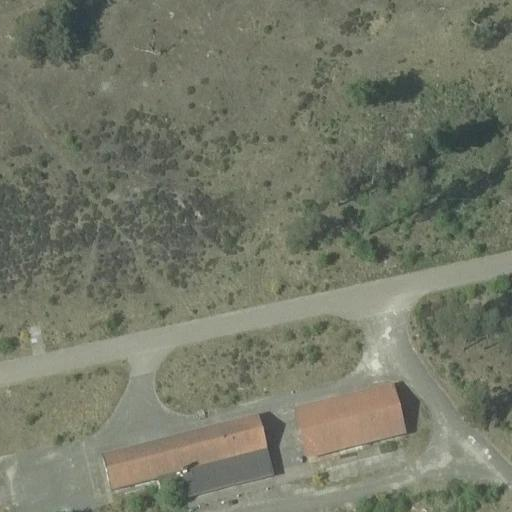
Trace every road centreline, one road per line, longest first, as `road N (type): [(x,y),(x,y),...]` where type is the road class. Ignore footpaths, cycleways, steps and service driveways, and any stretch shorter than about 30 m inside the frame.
road 1 (unclassified): [(0,374),(367,291)]
road 2 (unclassified): [(367,291),(416,376),(511,483)]
road 3 (unclassified): [(367,291),(511,259)]
